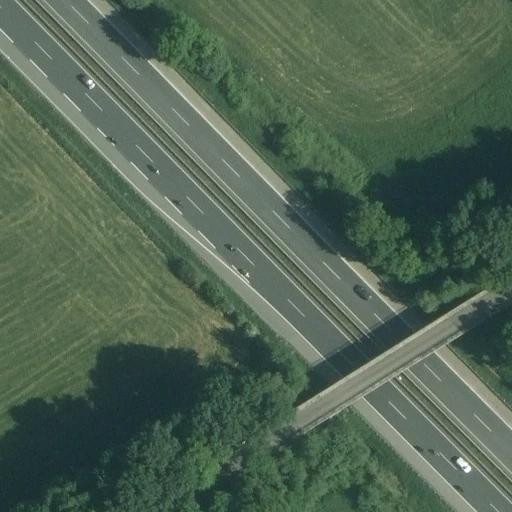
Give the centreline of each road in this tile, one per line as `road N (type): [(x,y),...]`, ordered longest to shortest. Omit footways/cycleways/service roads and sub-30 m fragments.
road 1 (motorway): [(0,13),(489,511)]
road 2 (motorway): [(511,460),(61,0)]
road 3 (unclassified): [(159,511),(511,288)]
